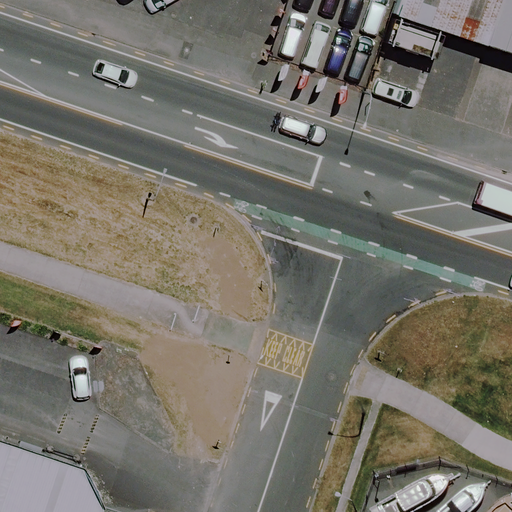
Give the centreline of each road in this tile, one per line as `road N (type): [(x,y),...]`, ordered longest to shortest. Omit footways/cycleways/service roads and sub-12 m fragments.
road 1 (trunk): [(368,188),(0,63)]
road 2 (residential): [(368,188),(259,511)]
road 3 (trunk): [(511,236),(368,188)]
